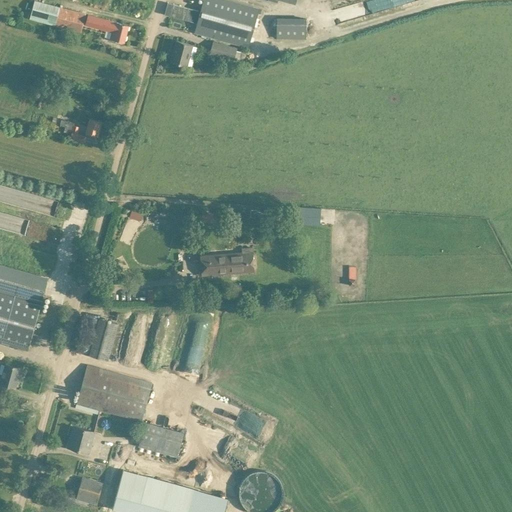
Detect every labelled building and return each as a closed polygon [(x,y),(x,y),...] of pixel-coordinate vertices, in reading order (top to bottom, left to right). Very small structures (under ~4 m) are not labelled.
[(202,0),(194,32),(204,35),(248,47),(259,9),(226,0),(202,0)] [(169,1),(166,13),(169,14),(196,21),(199,10),(172,2),(169,1)] [(37,2),(32,19),(56,26),(81,32),(82,27),(83,24),(58,18),(61,8),(37,2)] [(87,15),(85,26),(103,30),(112,32),(110,39),(114,40),(124,43),(128,25),(115,22),(105,20),(87,15)] [(274,17),(274,38),(304,38),(304,24),(307,24),(307,17),(274,17)] [(171,62),(180,64),(187,66),(187,65),(185,64),(189,49),(191,50),(193,45),(176,40),(171,62)] [(210,53),(219,56),(234,60),(237,48),(213,42),(210,53)] [(86,132),(88,133),(98,135),(101,121),(89,118),(86,132)] [(65,127),(64,131),(64,132),(71,134),(74,125),(74,123),(62,119),(60,125),(65,127)] [(71,134),(70,138),(83,142),(85,136),(77,133),(79,126),(74,125),(71,134)] [(0,185),(0,227),(16,231),(19,228),(32,232),(27,226),(29,225),(30,219),(24,218),(27,209),(3,203),(0,200),(0,194),(2,197),(3,197),(7,202),(11,198),(16,199),(15,201),(23,203),(25,196),(28,199),(30,193),(0,185)] [(294,206),(293,223),(318,225),(319,208),(294,206)] [(202,214),(202,222),(213,222),(213,214),(202,214)] [(212,255),(202,256),(203,275),(213,274),(247,271),(254,271),(254,264),(253,247),(241,247),(241,253),(212,255)] [(48,279),(0,264),(0,341),(28,350),(48,279)] [(100,319),(89,356),(99,359),(107,361),(117,324),(100,319)] [(0,395),(1,392),(0,391),(0,385),(1,384),(15,388),(18,376),(20,377),(22,369),(6,364),(2,378),(0,377),(0,395)] [(76,403),(86,406),(141,421),(152,382),(87,365),(76,403)] [(217,403),(211,415),(269,445),(276,433),(217,403)] [(144,421),(138,446),(176,456),(183,433),(144,421)] [(68,447),(78,450),(89,453),(92,440),(89,439),(91,431),(77,427),(73,441),(70,440),(68,447)] [(123,469),(112,508),(128,511),(224,511),(228,498),(123,469)] [(76,498),(97,504),(102,483),(95,481),(93,487),(80,484),(76,498)]
